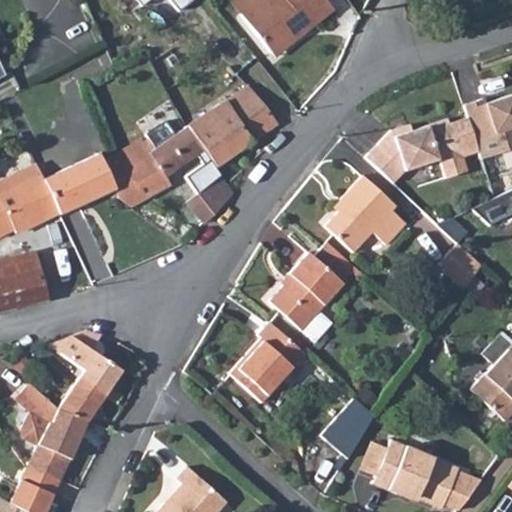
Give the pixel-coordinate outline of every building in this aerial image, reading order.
[(132,0),(140,10),(152,0),(165,0),(178,15),(196,0),(132,0)] [(261,0),(240,17),(272,57),(305,31),(309,35),(335,13),(324,0),(261,0)] [(214,112),(188,128),(204,153),(217,173),(278,127),(249,87),(221,107),(218,102),(212,107),(214,112)] [(485,98),(465,104),(483,158),(511,148),(511,94),(487,103),(485,98)] [(464,154),(480,148),(469,116),(450,121),(449,117),(413,129),(411,122),(393,128),(367,155),(394,180),(406,167),(441,156),(447,176),(469,168),(464,154)] [(118,187),(112,190),(118,201),(129,208),(168,184),(164,176),(204,153),(188,128),(152,149),(147,141),(143,143),(140,139),(113,155),(126,183),(118,187)] [(87,157),(89,161),(103,190),(101,191),(100,196),(112,190),(118,187),(104,160),(99,152),(87,157)] [(113,155),(104,160),(118,187),(126,183),(113,155)] [(89,161),(45,182),(61,214),(100,196),(101,191),(103,190),(89,161)] [(353,205),(333,227),(361,253),(380,234),(394,246),(410,228),(396,212),(403,205),(372,177),(349,200),(353,205)] [(45,182),(44,179),(1,199),(0,196),(0,236),(15,230),(17,234),(61,214),(45,182)] [(221,179),(187,203),(203,225),(231,193),(221,179)] [(511,188),(495,197),(472,207),(490,223),(511,212),(511,188)] [(489,268),(465,246),(445,268),(470,292),(489,268)] [(292,276),(271,299),(303,329),(319,310),(344,283),(308,251),(288,273),(292,276)] [(0,263),(0,281),(38,272),(33,254),(0,263)] [(38,272),(0,281),(0,310),(46,299),(38,272)] [(319,310),(303,329),(315,340),(332,322),(319,310)] [(306,354),(269,320),(256,334),(260,338),(232,369),(265,400),(306,354)] [(85,333),(69,337),(90,351),(99,338),(85,333)] [(511,345),(501,335),(484,353),(495,364),(472,388),(506,421),(511,414),(511,345)] [(42,361),(47,354),(53,351),(79,370),(81,373),(78,378),(96,392),(101,394),(118,369),(90,351),(69,337),(49,345),(37,356),(42,361)] [(78,378),(58,410),(86,421),(101,394),(96,392),(78,378)] [(33,446),(22,464),(56,479),(86,421),(58,410),(50,406),(27,385),(13,400),(28,414),(18,431),(20,439),(33,446)] [(355,399),(341,412),(363,432),(372,415),(355,399)] [(338,475),(352,451),(333,440),(319,464),(338,475)] [(360,470),(375,477),(387,448),(372,442),(360,470)] [(387,448),(375,477),(373,483),(404,496),(406,492),(454,510),(477,480),(453,469),(454,467),(391,442),(387,448)] [(167,501),(155,511),(211,511),(228,495),(190,461),(177,475),(187,485),(170,504),(167,501)] [(22,464),(4,504),(19,511),(44,511),(52,497),(58,500),(65,483),(56,479),(22,464)]
